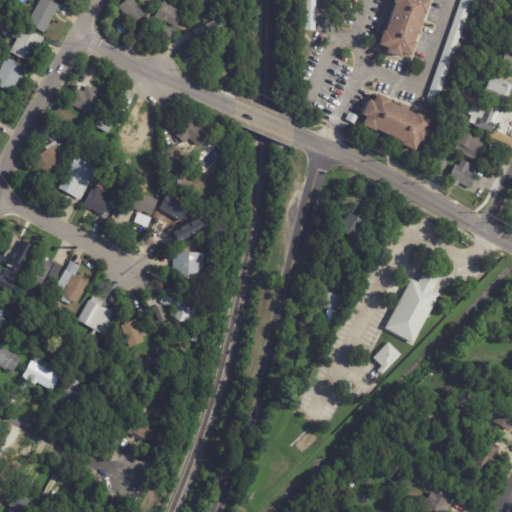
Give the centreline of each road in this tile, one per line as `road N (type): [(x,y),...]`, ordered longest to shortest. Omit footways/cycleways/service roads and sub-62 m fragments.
road 1 (tertiary): [(324,146),(262,372),(213,511)]
road 2 (tertiary): [(484,228),(324,146)]
road 3 (tertiary): [(234,109),(77,35)]
road 4 (tertiary): [(77,35),(0,178)]
road 5 (residential): [(127,264),(0,194)]
road 6 (residential): [(124,478),(0,407)]
